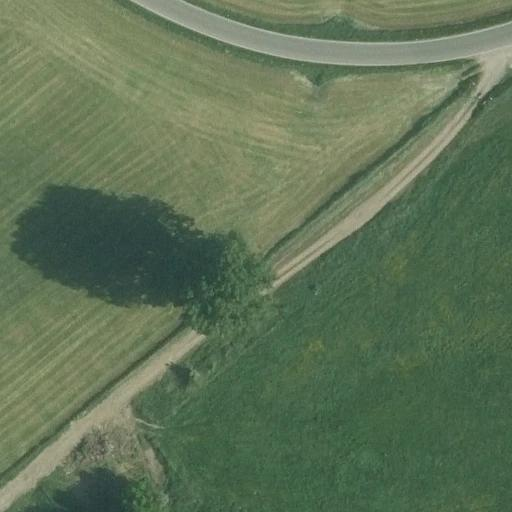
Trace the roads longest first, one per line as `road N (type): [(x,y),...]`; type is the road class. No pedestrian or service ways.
road 1 (track): [(0,498),(459,127),(491,79),(503,34)]
road 2 (tertiary): [(158,0),(251,38),(300,48),(430,50),(511,31)]
